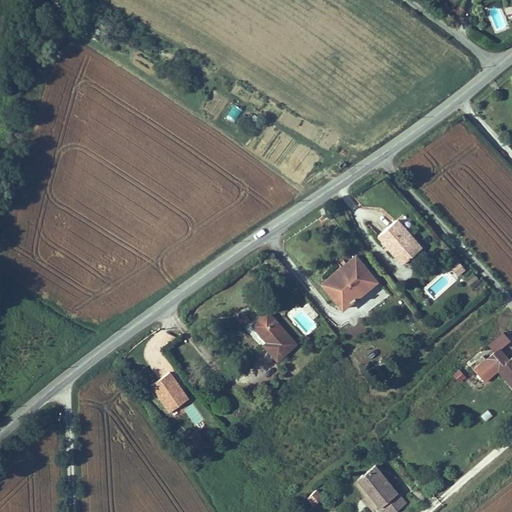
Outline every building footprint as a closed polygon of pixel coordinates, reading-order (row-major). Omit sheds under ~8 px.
[(499,3),(485,9),(495,33),(509,28),(499,3)] [(423,242),(399,213),(390,220),(380,229),(404,258),(423,242)] [(333,276),(347,297),(378,275),(358,248),(347,256),(352,262),(333,276)] [(352,262),(347,256),(334,266),(323,274),(342,301),(347,297),(333,276),(352,262)] [(452,265),(457,275),(465,270),(460,261),(452,265)] [(262,311),(253,318),(268,337),(271,335),(283,350),(302,335),(274,301),(262,311)] [(137,348),(158,376),(173,365),(161,347),(173,339),(165,328),(137,348)] [(511,368),(506,361),(501,364),(492,353),(480,363),(511,402),(511,401),(511,368)] [(451,374),(460,382),(466,376),(458,367),(451,374)] [(169,368),(149,383),(169,411),(189,396),(169,368)] [(485,421),(493,415),(487,408),(480,414),(485,421)] [(212,433),(201,419),(196,423),(207,437),(212,433)] [(207,437),(196,423),(187,430),(197,445),(207,437)] [(375,453),(358,469),(382,497),(399,480),(391,471),(375,453)] [(408,490),(399,480),(382,497),(390,506),(408,490)] [(315,507),(324,497),(315,488),(305,498),(315,507)]
